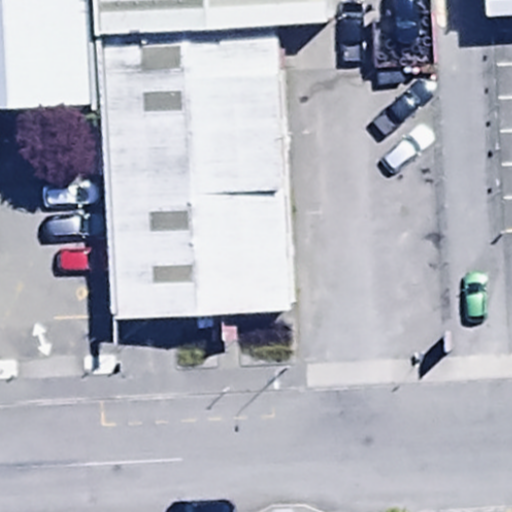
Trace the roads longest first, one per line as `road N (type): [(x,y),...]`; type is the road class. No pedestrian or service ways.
road 1 (residential): [(0,470),(511,449)]
road 2 (unknown): [(392,368),(375,0)]
